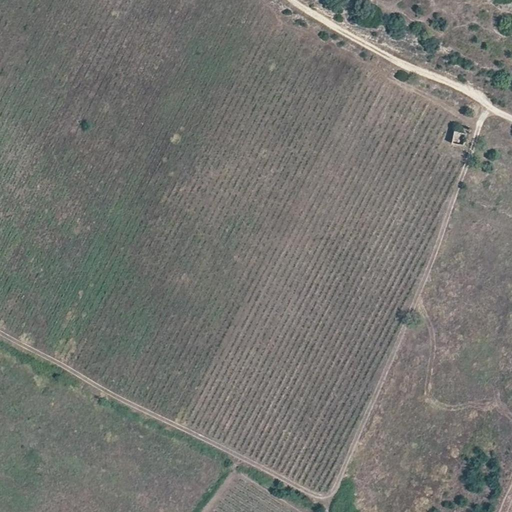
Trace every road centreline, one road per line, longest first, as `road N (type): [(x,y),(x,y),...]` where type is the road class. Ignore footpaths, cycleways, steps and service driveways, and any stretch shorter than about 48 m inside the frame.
road 1 (track): [(487,102),(331,495),(0,333)]
road 2 (track): [(293,0),(511,115)]
